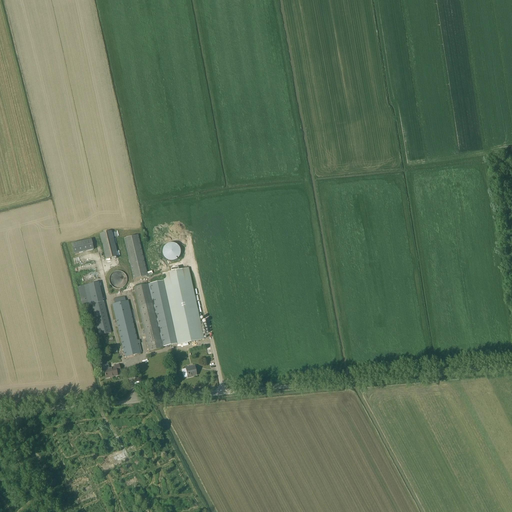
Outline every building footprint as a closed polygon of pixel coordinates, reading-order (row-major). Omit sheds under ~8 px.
[(118,257),(111,231),(100,234),(106,259),(118,257)] [(148,276),(138,235),(124,238),(134,279),(148,276)] [(94,250),(91,239),(72,244),(74,254),(94,250)] [(172,244),(171,244),(170,244),(169,244),(168,245),(167,245),(167,246),(166,246),(165,247),(164,247),(164,248),(163,249),(163,250),(163,251),(162,252),(162,253),(162,254),(162,255),(163,256),(163,257),(164,258),(164,259),(165,260),(166,260),(167,261),(168,262),(169,262),(170,262),(171,262),(172,262),(173,262),(174,262),(175,261),(176,261),(177,260),(178,259),(179,258),(179,257),(179,256),(180,256),(180,255),(180,254),(180,253),(180,252),(180,251),(179,250),(179,249),(179,248),(178,247),(177,247),(177,246),(176,246),(175,245),(174,245),(173,244),(172,244)] [(164,313),(171,345),(178,344),(178,345),(204,339),(189,269),(163,274),(164,280),(157,282),(164,313)] [(119,271),(118,271),(117,271),(116,271),(115,272),(114,272),(114,273),(113,273),(112,274),(111,274),(111,275),(110,276),(110,277),(110,278),(109,279),(109,280),(110,281),(110,282),(110,283),(110,284),(111,285),(111,286),(112,286),(113,287),(114,287),(114,288),(115,288),(116,288),(117,289),(118,289),(119,289),(120,288),(121,288),(122,288),(123,287),(124,286),(125,286),(125,285),(126,284),(126,283),(127,282),(127,281),(127,280),(127,279),(127,278),(126,277),(126,276),(125,275),(125,274),(124,274),(123,273),(123,272),(122,272),(121,272),(120,271),(119,271)] [(103,302),(99,282),(78,287),(82,307),(92,304),(99,336),(111,333),(104,301),(103,302)] [(163,347),(171,345),(164,313),(157,282),(134,287),(149,351),(163,348),(163,347)] [(126,301),(125,297),(113,299),(114,304),(112,304),(125,357),(141,354),(140,353),(142,352),(140,344),(140,343),(140,340),(138,341),(133,322),(135,321),(133,310),(131,311),(128,301),(126,301)] [(111,335),(101,337),(103,347),(113,345),(111,335)] [(120,371),(119,365),(115,366),(115,367),(104,370),(106,379),(118,376),(117,372),(120,371)] [(197,375),(195,367),(186,368),(188,378),(194,376),(197,375)]
